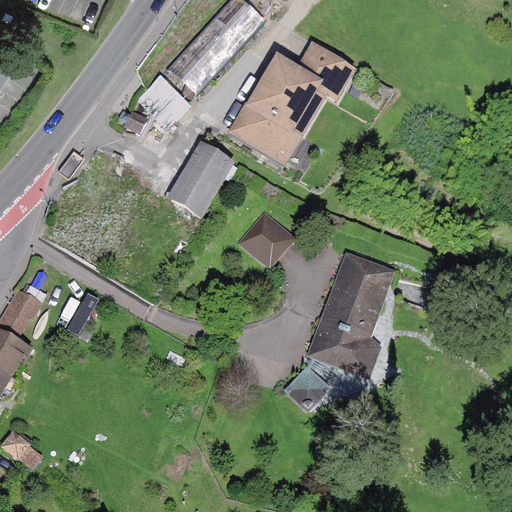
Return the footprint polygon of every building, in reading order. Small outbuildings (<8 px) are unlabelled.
[(289,64),(246,136),(295,165),(335,96),(353,107),(369,79),(319,50),(305,73),(289,64)] [(170,128),(194,102),(163,74),(139,100),(170,128)] [(149,117),(122,118),(123,137),(149,136),(149,117)] [(207,156),(180,207),(216,226),(243,176),(207,156)] [(264,219),(243,247),(276,271),(296,243),(264,219)] [(350,260),(320,360),(377,377),(408,277),(350,260)] [(21,292),(0,327),(0,413),(36,351),(23,344),(45,305),(21,292)] [(310,363),(288,387),(311,408),(333,384),(310,363)] [(12,432),(2,446),(35,467),(44,453),(12,432)]
